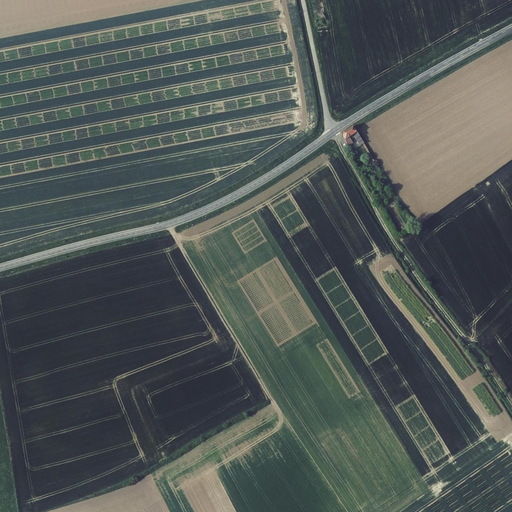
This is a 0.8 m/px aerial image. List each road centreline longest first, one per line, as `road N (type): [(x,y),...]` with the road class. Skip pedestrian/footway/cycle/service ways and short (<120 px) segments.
road 1 (secondary): [(0,267),(193,215),(332,132)]
road 2 (secondary): [(332,132),(511,27)]
road 3 (unclassified): [(332,132),(303,0)]
